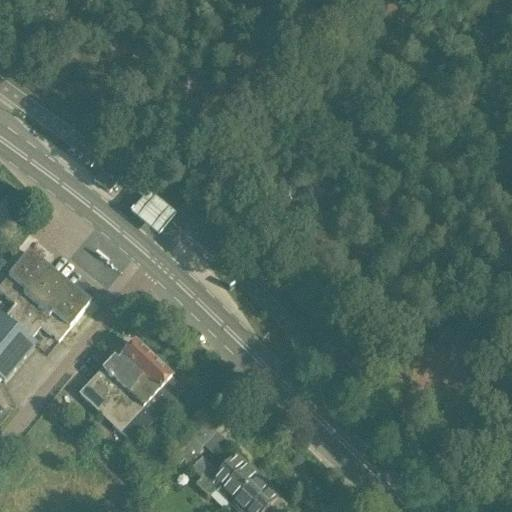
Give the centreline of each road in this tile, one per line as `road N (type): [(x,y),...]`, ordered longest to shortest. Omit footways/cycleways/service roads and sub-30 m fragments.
road 1 (primary): [(414,511),(157,263)]
road 2 (residential): [(157,263),(0,448)]
road 3 (primary): [(157,263),(0,141)]
